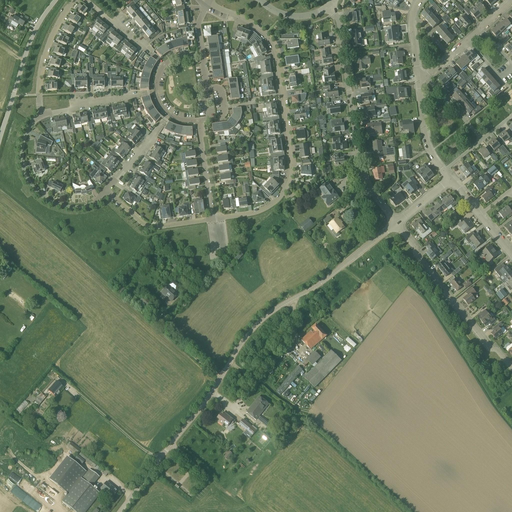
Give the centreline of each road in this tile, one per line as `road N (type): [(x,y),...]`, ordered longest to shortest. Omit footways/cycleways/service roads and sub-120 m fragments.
road 1 (unclassified): [(121,511),(258,322),(396,224)]
road 2 (residential): [(396,224),(363,176),(330,4)]
road 3 (residential): [(511,362),(396,224)]
road 4 (residential): [(284,97),(291,167),(283,191),(256,211),(211,218)]
road 5 (residential): [(107,191),(72,208),(33,188),(23,144),(40,115)]
road 6 (unclassified): [(0,136),(27,45),(56,0)]
road 7 (residential): [(209,1),(265,35),(284,97)]
road 8 (residential): [(211,218),(199,122),(169,114)]
road 9 (residential): [(40,115),(40,65),(73,0)]
road 10 (residential): [(40,115),(157,92)]
